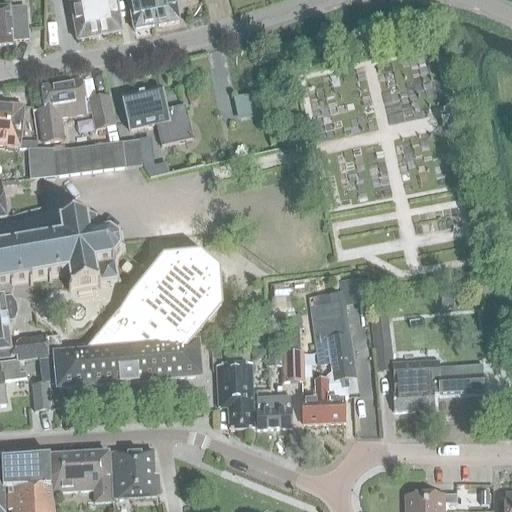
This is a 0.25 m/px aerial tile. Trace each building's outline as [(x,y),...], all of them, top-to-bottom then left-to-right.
[(97,9),(95,0),(68,0),(76,44),(95,41),(90,11),(97,9)] [(90,11),(95,41),(122,36),(114,0),(95,0),(97,9),(90,11)] [(127,0),(134,33),(152,30),(146,0),(127,0)] [(178,25),(173,0),(146,0),(152,30),(178,25)] [(27,42),(24,11),(7,12),(7,11),(0,11),(0,48),(10,48),(9,43),(27,42)] [(60,119),(90,115),(89,104),(88,104),(85,105),(81,84),(40,89),(43,111),(36,112),(41,146),(63,143),(60,119)] [(165,113),(160,91),(121,100),(128,133),(155,128),(159,150),(191,143),(184,109),(165,113)] [(240,95),(242,118),(263,116),(260,93),(240,95)] [(93,132),(112,129),(114,129),(109,99),(88,103),(88,104),(89,104),(90,115),(93,132)] [(23,110),(0,106),(0,147),(19,150),(19,142),(23,110)] [(459,129),(455,111),(442,113),(443,116),(439,117),(442,129),(446,128),(446,132),(459,129)] [(19,142),(19,150),(30,151),(32,152),(38,151),(38,144),(31,143),(19,142)] [(140,142),(122,145),(125,170),(143,168),(140,142)] [(122,145),(110,146),(114,172),(125,170),(122,145)] [(99,148),(102,173),(114,172),(110,146),(99,148)] [(99,148),(87,149),(90,174),(102,173),(99,148)] [(87,149),(75,151),(79,176),(90,174),(87,149)] [(52,152),(38,151),(32,152),(35,181),(55,179),(52,154),(52,152)] [(67,178),(79,176),(75,151),(64,153),(67,178)] [(55,179),(67,178),(64,153),(52,154),(55,179)] [(107,233),(107,236),(90,239),(95,232),(98,234),(99,232),(95,230),(95,225),(97,223),(95,221),(93,223),(88,220),(88,218),(85,217),(83,220),(60,224),(57,221),(55,223),(59,226),(60,237),(57,237),(58,240),(44,242),(44,239),(40,239),(40,243),(25,245),(25,242),(21,243),(22,246),(6,249),(5,246),(2,246),(2,250),(0,249),(0,288),(9,287),(10,290),(13,289),(13,286),(28,284),(28,287),(32,286),(31,284),(47,281),(47,284),(51,283),(51,280),(64,278),(65,281),(68,280),(70,291),(68,293),(71,295),(74,291),(96,288),(96,290),(101,289),(101,287),(115,285),(117,286),(120,284),(117,280),(115,267),(118,264),(117,261),(120,253),(122,254),(123,250),(121,249),(119,242),(121,240),(120,236),(117,237),(112,235),(112,232),(107,233)] [(55,366),(46,367),(47,378),(56,377),(57,387),(57,390),(57,392),(123,387),(122,384),(134,383),(135,386),(200,381),(198,345),(193,346),(192,346),(191,344),(192,344),(203,330),(219,311),(216,276),(204,265),(199,261),(164,263),(134,299),(128,305),(119,315),(118,315),(117,316),(119,317),(87,354),(85,352),(83,355),(54,357),(55,366)] [(11,300),(13,289),(10,290),(9,287),(0,288),(0,361),(9,360),(10,362),(14,362),(15,363),(49,357),(46,339),(22,342),(9,352),(5,326),(13,325),(17,315),(16,305),(11,300)] [(317,400),(303,400),(304,428),(343,427),(342,401),(347,401),(346,397),(358,396),(356,382),(348,339),(344,308),(343,306),(346,306),(345,296),(342,296),(314,301),(315,310),(309,311),(315,347),(318,369),(331,367),(332,374),(325,381),(316,381),(317,400)] [(386,318),(370,320),(374,352),(390,350),(386,318)] [(61,338),(47,339),(49,357),(63,356),(61,338)] [(281,352),(268,353),(269,370),(281,370),(281,352)] [(248,368),(248,353),(225,354),(226,369),(218,369),(218,411),(229,411),(229,433),(252,433),(251,368),(248,368)] [(304,385),(303,354),(281,355),(283,386),(304,385)] [(0,367),(0,410),(5,410),(1,385),(26,382),(24,376),(19,376),(17,365),(0,367)] [(394,389),(392,389),(393,415),(434,414),(433,398),(482,397),(482,371),(452,372),(452,370),(440,370),(439,366),(394,367),(394,389)] [(50,414),(47,386),(32,388),(34,416),(50,414)] [(256,400),(256,405),(256,432),(291,432),(290,405),(290,400),(256,400)] [(154,479),(152,454),(111,456),(114,503),(159,500),(158,479),(154,479)] [(106,457),(50,460),(51,496),(91,493),(91,506),(112,505),(111,490),(108,491),(106,457)] [(6,463),(8,511),(53,511),(51,496),(50,460),(6,463)] [(8,511),(6,463),(0,463),(0,511),(8,511)] [(480,494),(480,508),(488,508),(488,494),(480,494)] [(405,499),(405,511),(443,511),(443,507),(456,507),(456,498),(443,498),(405,499)]
